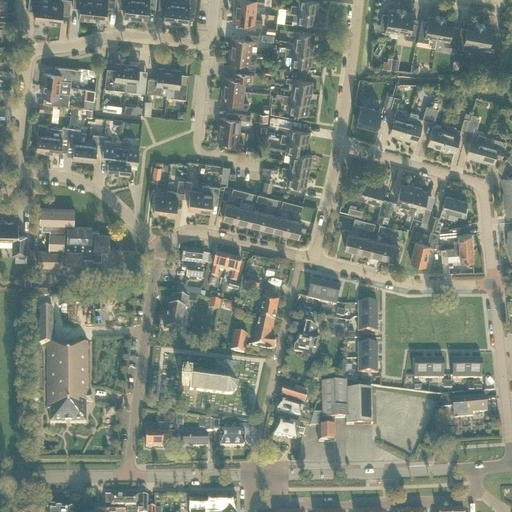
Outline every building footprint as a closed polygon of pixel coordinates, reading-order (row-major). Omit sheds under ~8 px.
[(36,9),(34,22),(47,23),(50,3),(49,0),(28,0),(28,8),(36,9)] [(47,23),(60,25),(62,12),(69,13),(71,0),(69,0),(58,0),(59,4),(50,3),(47,23)] [(72,0),(72,5),(80,6),(79,19),(92,20),(93,0),(72,0)] [(114,0),(103,0),(103,1),(97,0),(93,0),(92,20),(105,21),(106,9),(114,10),(114,0)] [(118,0),(118,5),(123,5),(125,7),(124,18),(135,19),(137,0),(118,0)] [(150,8),(155,9),(155,0),(137,0),(135,19),(147,20),(148,9),(150,8)] [(165,11),(163,22),(175,24),(177,3),(171,2),(170,0),(158,0),(158,9),(163,10),(165,11)] [(175,24),(186,25),(188,14),(189,13),(195,14),(196,0),(189,0),(189,4),(177,3),(175,24)] [(263,7),(264,0),(235,0),(234,10),(255,12),(255,6),(263,7)] [(291,5),(290,9),(317,13),(318,2),(319,2),(305,0),(299,0),(298,6),(291,5)] [(317,13),(290,9),(290,14),(297,14),(296,21),(316,24),(316,23),(315,23),(317,13)] [(397,32),(401,10),(396,9),(395,11),(388,10),(387,18),(381,17),(378,34),(388,36),(390,31),(397,32)] [(247,23),(246,29),(261,31),(262,20),(254,19),(255,12),(234,10),(233,22),(247,23)] [(406,11),(401,10),(397,32),(404,33),(404,39),(414,40),(417,23),(411,22),(413,14),(405,13),(406,11)] [(436,39),(440,17),(435,16),(435,18),(428,17),(426,25),(420,24),(418,41),(427,43),(430,37),(436,39)] [(445,18),(440,17),(436,39),(444,40),(444,46),(454,47),(457,30),(451,29),(452,21),(445,20),(445,18)] [(476,45),(479,24),(475,23),(474,25),(467,23),(466,32),(460,31),(457,48),(466,49),(469,44),(476,45)] [(485,24),(479,24),(476,45),(483,47),(483,52),(493,54),(496,37),(490,36),(492,28),(484,26),(485,24)] [(294,36),(294,42),(313,45),(313,44),(312,44),(314,34),(295,31),(287,30),(287,35),(294,36)] [(258,35),(246,34),(245,40),(231,38),(230,50),(250,52),(251,45),(257,46),(258,35)] [(285,47),(285,52),(311,55),(312,45),(313,45),(294,42),(293,48),(285,47)] [(230,50),(229,61),(242,63),(242,69),(254,70),(256,53),(250,52),(230,50)] [(311,55),(285,52),(284,56),(292,57),(291,64),(311,66),(310,66),(311,55)] [(392,58),(391,68),(397,69),(399,59),(392,58)] [(390,69),(391,62),(383,61),(382,68),(390,69)] [(127,65),(116,63),(115,69),(106,68),(104,88),(125,91),(127,65)] [(411,63),(410,70),(418,71),(419,64),(411,63)] [(138,77),(139,66),(127,65),(125,91),(144,93),(146,78),(138,77)] [(57,75),(44,73),(42,84),(70,88),(71,76),(75,77),(76,69),(58,67),(57,75)] [(169,69),(158,68),(156,80),(148,79),(146,93),(166,95),(169,69)] [(179,84),(181,71),(169,69),(166,95),(166,101),(172,102),(172,98),(185,99),(187,85),(179,84)] [(238,79),(224,77),(222,89),(243,91),(244,85),(250,85),(251,75),(238,73),(238,79)] [(291,88),(310,92),(312,81),(294,77),(294,78),(286,77),(286,80),(292,82),(291,88)] [(498,82),(496,88),(505,90),(506,88),(507,84),(498,82)] [(42,84),(41,96),(54,97),(53,105),(68,106),(69,94),(70,88),(42,84)] [(308,103),(310,92),(291,88),(290,95),(283,94),(282,98),(308,103)] [(222,89),(221,101),(235,102),(234,108),(247,110),(248,103),(242,103),(243,91),(222,89)] [(389,108),(393,96),(387,95),(383,106),(389,108)] [(409,120),(408,120),(402,118),(404,111),(397,109),(400,99),(394,97),(390,111),(396,112),(390,134),(397,136),(397,137),(403,139),(409,120)] [(306,114),(308,103),(282,98),(282,102),(289,104),(288,110),(306,114)] [(112,104),(103,103),(103,111),(111,112),(112,104)] [(53,105),(40,104),(39,111),(52,112),(53,105)] [(361,106),(356,124),(376,130),(381,111),(361,106)] [(428,121),(432,108),(427,106),(423,120),(428,121)] [(133,114),(141,115),(142,107),(134,107),(133,114)] [(438,110),(432,108),(428,121),(434,123),(438,110)] [(417,141),(422,124),(422,123),(420,122),(421,119),(420,118),(417,117),(418,114),(410,112),(408,120),(409,120),(403,139),(410,141),(410,140),(417,141)] [(233,119),(219,117),(218,129),(238,131),(239,124),(249,125),(250,115),(234,113),(233,119)] [(466,113),(464,118),(460,132),(467,133),(472,114),(466,113)] [(465,139),(471,141),(467,155),(474,157),(473,159),(479,161),(484,143),(486,136),(477,134),(476,141),(471,139),(475,126),(476,127),(479,118),(475,117),(476,116),(472,114),(467,133),(465,139)] [(268,116),(259,115),(258,123),(267,124),(268,116)] [(435,124),(434,127),(433,127),(428,144),(435,146),(435,148),(441,150),(446,131),(445,130),(440,129),(442,124),(436,123),(435,124)] [(37,134),(38,134),(36,151),(48,153),(51,128),(46,127),(47,125),(38,124),(37,134)] [(460,134),(458,134),(459,130),(456,129),(455,126),(447,124),(445,130),(446,131),(441,150),(448,152),(449,150),(455,152),(460,134)] [(60,154),(61,145),(67,146),(69,128),(62,127),(62,129),(51,128),(48,153),(60,154)] [(67,146),(73,146),(72,160),(83,161),(85,143),(86,133),(80,132),(81,129),(69,128),(67,146)] [(288,138),(307,142),(309,131),(289,128),(288,135),(282,134),(281,138),(287,139),(288,138)] [(218,129),(217,140),(231,142),(230,148),(242,149),(243,143),(237,142),(238,131),(218,129)] [(96,149),(103,149),(102,156),(108,157),(106,173),(118,175),(121,148),(110,146),(110,141),(104,140),(104,136),(92,134),(91,144),(85,143),(83,161),(95,162),(96,149)] [(484,143),(479,161),(487,163),(487,161),(493,163),(495,157),(500,159),(505,142),(486,136),(484,143)] [(305,153),(307,142),(288,138),(287,139),(281,138),(280,143),(286,144),(285,149),(305,153)] [(137,164),(138,150),(121,148),(118,175),(129,176),(131,163),(137,164)] [(312,155),(305,153),(285,149),(284,155),(291,156),(290,161),(309,165),(312,155)] [(511,161),(507,157),(497,167),(501,171),(511,161)] [(511,160),(511,161),(501,171),(506,175),(511,168),(511,160)] [(288,172),(307,175),(309,165),(290,161),(289,168),(282,167),(281,171),(288,173),(288,172)] [(153,166),(152,178),(159,179),(161,167),(153,166)] [(305,186),(307,175),(288,172),(288,173),(281,171),(280,176),(287,177),(287,182),(305,186)] [(366,200),(372,180),(365,178),(364,180),(358,178),(353,197),(366,200)] [(511,178),(503,179),(504,194),(503,194),(503,201),(511,200),(511,178)] [(184,193),(185,181),(178,180),(176,192),(184,193)] [(379,182),(372,180),(366,200),(379,204),(385,185),(378,184),(379,182)] [(187,196),(189,197),(188,210),(199,211),(201,191),(191,189),(192,182),(185,181),(184,193),(183,199),(186,199),(187,196)] [(264,181),(262,191),(271,192),(272,182),(264,181)] [(409,208),(415,188),(408,185),(408,187),(402,185),(396,204),(409,208)] [(217,199),(219,187),(213,186),(212,192),(201,191),(199,211),(210,212),(211,199),(217,199)] [(423,190),(415,188),(409,208),(407,214),(414,216),(416,209),(422,211),(428,193),(422,191),(423,190)] [(231,195),(241,197),(242,191),(233,189),(231,195)] [(242,191),(241,197),(251,200),(253,194),(242,191)] [(153,214),(164,215),(166,197),(155,195),(153,214)] [(256,201),(266,204),(267,197),(258,195),(256,201)] [(166,197),(164,215),(175,217),(177,198),(166,197)] [(267,197),(266,204),(276,206),(278,200),(267,197)] [(462,217),(467,203),(446,197),(442,211),(449,213),(448,219),(456,221),(458,216),(462,217)] [(385,215),(389,201),(383,200),(379,213),(385,215)] [(511,200),(503,201),(504,208),(506,208),(506,214),(511,213),(511,200)] [(281,207),(291,210),(293,204),(283,201),(281,207)] [(394,203),(389,201),(385,215),(390,216),(394,203)] [(222,218),(234,221),(238,207),(226,204),(222,218)] [(293,204),(291,210),(301,212),(303,206),(293,204)] [(238,207),(234,221),(247,224),(250,210),(238,207)] [(258,212),(251,210),(250,210),(247,224),(260,227),(263,213),(264,209),(259,208),(258,212)] [(361,217),(363,211),(349,208),(348,213),(361,217)] [(426,227),(431,210),(425,208),(420,225),(426,227)] [(73,225),(74,210),(50,209),(39,209),(39,224),(41,224),(41,230),(49,230),(49,233),(48,249),(49,249),(49,251),(38,251),(37,266),(61,267),(61,265),(66,265),(81,266),(81,259),(93,259),(93,261),(101,261),(101,251),(109,251),(109,235),(98,235),(98,231),(91,231),(91,228),(73,227),(73,225)] [(276,216),(264,213),(263,213),(260,227),(272,231),(276,216)] [(283,218),(276,216),(272,231),(285,234),(290,215),(284,213),(283,218)] [(285,234),(298,237),(301,223),(294,221),(295,217),(290,215),(285,234)] [(439,231),(441,223),(437,222),(438,218),(431,216),(428,228),(439,231)] [(353,225),(363,227),(365,221),(355,219),(353,225)] [(0,225),(0,239),(12,240),(12,255),(26,255),(26,236),(17,236),(18,226),(13,225),(13,221),(4,221),(4,225),(0,225)] [(365,221),(363,227),(373,230),(375,224),(365,221)] [(378,231),(388,234),(390,228),(380,225),(378,231)] [(390,228),(388,234),(398,236),(399,231),(390,228)] [(435,248),(438,234),(430,232),(427,246),(416,243),(410,263),(425,267),(430,247),(435,248)] [(345,248),(357,251),(361,237),(348,234),(345,248)] [(454,249),(472,247),(471,234),(457,235),(458,242),(454,243),(454,248),(454,249)] [(361,237),(357,251),(370,254),(373,240),(361,237)] [(370,254),(382,258),(386,244),(373,240),(370,254)] [(386,244),(382,258),(395,261),(398,247),(386,244)] [(473,260),(472,247),(454,249),(454,248),(440,249),(441,262),(448,261),(447,255),(459,254),(460,261),(473,260)] [(203,282),(203,274),(201,273),(203,254),(184,252),(183,265),(191,266),(191,272),(187,272),(187,280),(203,282)] [(239,275),(242,263),(216,257),(216,259),(214,267),(212,277),(217,279),(219,271),(233,274),(231,282),(236,284),(238,275),(239,275)] [(269,270),(267,276),(275,278),(277,271),(269,270)] [(258,292),(259,285),(245,282),(244,290),(258,292)] [(326,285),(312,282),(308,300),(322,303),(326,285)] [(238,292),(239,287),(229,284),(228,290),(238,292)] [(340,288),(326,285),(322,303),(336,307),(340,288)] [(190,295),(199,296),(201,288),(197,287),(196,292),(191,291),(190,295)] [(263,300),(259,320),(275,323),(279,303),(275,303),(277,296),(265,294),(264,301),(263,300)] [(175,298),(173,309),(169,309),(165,331),(181,334),(181,332),(187,333),(190,314),(185,313),(185,311),(187,312),(189,300),(175,298)] [(210,300),(208,310),(219,312),(221,302),(210,300)] [(377,304),(358,304),(358,319),(377,319),(377,304)] [(39,345),(47,345),(48,411),(50,411),(50,425),(86,424),(86,403),(92,403),(92,397),(88,397),(87,345),(57,345),(57,342),(53,342),(52,310),(38,310),(39,345)] [(481,317),(469,318),(469,328),(482,327),(481,317)] [(377,319),(358,319),(358,333),(377,333),(377,319)] [(275,323),(259,320),(259,321),(258,321),(252,347),(274,351),(276,343),(271,342),(275,323)] [(318,348),(319,340),(314,339),(316,329),(302,326),(300,333),(301,333),(301,336),(298,335),(294,353),(302,355),(302,357),(316,360),(319,348),(318,348)] [(234,334),(230,352),(244,355),(248,337),(234,334)] [(377,346),(358,346),(358,360),(377,360),(377,346)] [(377,360),(358,360),(358,375),(377,375),(377,360)] [(429,361),(414,361),(414,380),(429,380),(429,361)] [(443,361),(429,361),(429,380),(443,380),(443,361)] [(467,361),(452,361),(452,380),(467,380),(467,361)] [(481,361),(467,361),(467,380),(481,380),(481,361)] [(236,392),(236,385),(233,381),(234,368),(218,366),(217,378),(213,377),(192,375),(192,376),(184,375),(183,378),(182,387),(191,388),(190,392),(194,392),(197,393),(226,396),(231,396),(236,392)] [(323,385),(323,414),(313,414),(309,427),(319,427),(319,443),(335,443),(335,420),(346,420),(346,426),(372,426),(372,391),(347,391),(347,385),(323,385)] [(307,398),(301,396),(284,391),(278,412),(301,418),(307,398)] [(485,397),(459,400),(459,394),(440,396),(436,410),(452,408),(453,419),(473,418),(472,415),(486,413),(485,397)] [(119,416),(118,406),(108,406),(109,417),(119,416)] [(296,441),(299,426),(294,424),(294,420),(288,419),(287,423),(278,421),(275,436),(296,441)] [(213,421),(204,421),(204,433),(212,433),(213,421)] [(220,448),(229,448),(235,448),(244,448),(244,432),(236,432),(236,426),(220,426),(220,423),(214,423),(214,432),(220,432),(220,448)] [(159,425),(159,433),(146,433),(146,448),(163,448),(163,442),(169,442),(169,433),(175,433),(175,425),(159,425)] [(183,449),(208,449),(208,436),(183,436),(183,449)] [(222,511),(223,496),(204,496),(204,500),(189,500),(189,511),(222,511)] [(235,511),(236,496),(223,496),(222,511),(235,511)] [(125,511),(125,508),(125,497),(105,497),(105,508),(94,508),(93,511),(125,511)] [(148,510),(148,500),(138,500),(138,497),(125,497),(125,508),(126,508),(126,511),(155,511),(155,510),(148,510)]
